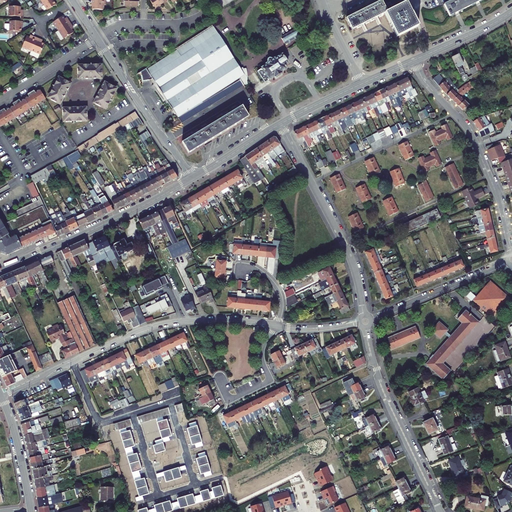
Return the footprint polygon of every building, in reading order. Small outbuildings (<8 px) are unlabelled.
[(42,0),(38,3),(44,11),(53,6),(49,1),(49,0),(42,0)] [(105,0),(92,0),(92,9),(103,10),(103,5),(105,5),(105,0)] [(131,0),(122,0),(119,0),(120,4),(121,4),(121,8),(136,8),(137,0),(131,0)] [(160,5),(156,0),(147,0),(153,10),(160,5)] [(458,0),(442,9),(448,20),(486,0),(458,0)] [(381,6),(347,24),(353,35),(384,19),(398,41),(418,31),(406,7),(393,13),(390,7),(383,10),(381,6)] [(18,7),(7,7),(7,17),(20,17),(20,11),(18,11),(18,7)] [(57,19),(48,25),(53,33),(64,26),(61,21),(59,22),(57,19)] [(8,22),(7,32),(19,32),(19,29),(20,29),(20,22),(8,22)] [(64,26),(53,33),(51,35),(56,43),(59,41),(59,42),(68,36),(66,32),(68,31),(64,26)] [(211,28),(142,73),(142,74),(143,81),(154,81),(176,116),(177,116),(177,117),(170,122),(173,127),(245,84),(247,83),(246,77),(245,68),(242,68),(242,67),(239,68),(211,28)] [(293,33),(280,41),(283,47),(297,40),(293,33)] [(27,39),(24,38),(20,48),(29,52),(34,39),(28,37),(27,39)] [(34,39),(29,52),(27,56),(36,59),(37,55),(38,55),(42,45),(38,43),(39,41),(34,39)] [(268,61),(265,63),(265,64),(266,65),(263,67),(264,68),(259,71),(267,83),(272,79),(274,81),(279,77),(278,75),(284,71),(282,68),(285,66),(279,58),(273,62),(273,61),(270,63),(269,61),(268,61)] [(459,58),(452,61),(462,84),(469,80),(467,76),(465,77),(461,68),(463,67),(459,58)] [(77,68),(76,68),(76,74),(77,74),(78,77),(83,77),(83,78),(89,78),(89,79),(90,79),(90,78),(96,78),(96,79),(102,79),(102,75),(101,75),(101,69),(100,69),(100,64),(98,64),(98,63),(92,64),(92,62),(88,63),(88,64),(82,64),(82,65),(77,65),(77,68)] [(477,75),(475,70),(468,73),(471,79),(477,75)] [(444,83),(438,76),(432,81),(447,97),(454,90),(455,89),(449,79),(444,83)] [(63,80),(59,78),(55,84),(54,84),(52,87),(53,88),(50,93),(51,93),(48,97),(51,99),(56,102),(56,101),(59,103),(62,98),(63,99),(66,94),(67,94),(68,93),(67,92),(69,88),(70,88),(73,83),(68,80),(67,81),(63,79),(63,80)] [(402,84),(410,101),(412,100),(410,95),(414,93),(408,81),(402,84)] [(110,84),(107,82),(104,87),(103,87),(100,92),(99,91),(98,93),(100,94),(97,98),(96,98),(93,103),(97,105),(97,104),(102,106),(103,105),(107,108),(108,106),(109,106),(111,101),(112,102),(115,98),(113,98),(116,93),(115,92),(117,88),(115,87),(115,86),(110,83),(110,84)] [(397,86),(400,94),(403,100),(406,98),(407,102),(410,101),(402,84),(397,86)] [(391,89),(396,101),(399,107),(402,106),(397,96),(400,94),(397,86),(391,89)] [(385,91),(391,104),(396,101),(391,89),(385,91)] [(454,90),(447,97),(453,104),(454,103),(460,98),(464,96),(462,92),(457,94),(454,90)] [(0,123),(2,127),(45,101),(39,91),(36,93),(34,91),(27,95),(29,98),(21,103),(19,100),(12,104),(14,107),(6,112),(4,109),(0,111),(0,123)] [(380,94),(386,107),(389,114),(391,113),(388,106),(391,104),(385,91),(380,94)] [(374,97),(379,109),(380,110),(386,107),(380,94),(374,97)] [(368,99),(375,114),(376,116),(378,115),(376,110),(379,109),(374,97),(368,99)] [(460,98),(454,103),(462,113),(468,108),(460,98)] [(362,102),(368,114),(371,112),(372,115),(375,114),(368,99),(362,102)] [(357,104),(364,120),(367,118),(365,115),(368,114),(362,102),(357,104)] [(351,107),(355,115),(358,123),(361,122),(362,124),(365,123),(364,120),(357,104),(351,107)] [(187,138),(182,141),(188,151),(248,116),(247,114),(248,114),(247,111),(245,111),(241,105),(236,108),(235,106),(232,108),(229,110),(231,111),(222,117),(221,114),(217,116),(217,117),(215,119),(216,120),(207,126),(206,123),(202,125),(203,126),(200,128),(201,129),(192,135),(191,132),(188,134),(188,135),(185,136),(187,138)] [(68,107),(62,107),(62,111),(63,111),(64,116),(65,116),(65,122),(67,121),(67,122),(73,122),(73,123),(76,123),(76,122),(82,122),(82,121),(87,121),(87,115),(88,115),(87,110),(86,110),(86,108),(81,108),(75,108),(75,107),(73,107),(73,108),(68,108),(68,107)] [(346,110),(351,122),(353,127),(356,126),(354,121),(352,117),(355,115),(351,107),(346,110)] [(340,112),(345,124),(351,122),(346,110),(340,112)] [(137,117),(133,111),(113,124),(113,123),(96,134),(75,147),(79,153),(128,122),(137,117)] [(417,114),(421,121),(427,118),(423,111),(417,114)] [(334,115),(340,127),(345,124),(340,112),(334,115)] [(332,126),(335,124),(337,128),(340,127),(334,115),(329,118),(332,126)] [(477,133),(488,128),(485,122),(489,120),(492,119),(493,120),(498,119),(496,115),(478,121),(472,125),(477,133)] [(141,123),(137,117),(128,122),(132,128),(141,123)] [(323,120),(330,136),(336,133),(332,126),(329,118),(323,120)] [(327,136),(329,142),(332,140),(330,136),(323,120),(317,123),(321,131),(324,137),(327,136)] [(312,125),(317,137),(320,136),(318,132),(321,131),(317,123),(312,125)] [(306,128),(312,140),(315,139),(315,140),(318,139),(317,137),(312,125),(306,128)] [(396,130),(397,134),(403,131),(400,125),(398,126),(398,127),(395,129),(396,130)] [(440,139),(448,135),(445,127),(440,129),(441,132),(438,134),(440,139)] [(488,128),(477,133),(480,140),(487,137),(493,134),(490,127),(488,128)] [(300,131),(309,149),(311,148),(310,145),(313,144),(312,140),(306,128),(300,131)] [(150,136),(146,131),(136,136),(143,148),(146,146),(143,140),(150,136)] [(309,149),(300,131),(295,133),(301,145),(304,144),(307,152),(310,151),(309,149)] [(378,136),(380,141),(386,139),(383,132),(377,134),(378,136)] [(433,133),(429,135),(432,142),(440,139),(438,134),(434,136),(433,133)] [(440,139),(443,143),(446,142),(447,145),(452,142),(448,135),(440,139)] [(284,153),(275,138),(267,143),(276,158),(284,153)] [(372,138),(366,141),(369,146),(375,144),(372,138)] [(440,139),(432,142),(436,150),(440,148),(439,145),(443,143),(440,139)] [(356,142),(351,144),(353,152),(359,150),(356,142)] [(276,158),(267,143),(263,146),(272,161),(276,158)] [(403,154),(410,151),(407,143),(399,147),(403,154)] [(272,161),(263,146),(257,150),(266,164),(272,161)] [(485,152),(489,162),(495,160),(499,158),(502,157),(498,147),(492,150),(485,152)] [(266,164),(257,150),(250,154),(253,158),(256,163),(259,168),(266,164)] [(410,151),(403,154),(406,161),(413,157),(410,151)] [(66,157),(71,164),(75,161),(70,154),(66,157)] [(253,158),(250,154),(246,158),(261,181),(264,179),(258,169),(259,168),(256,163),(253,158)] [(430,165),(438,161),(435,154),(430,156),(431,159),(428,160),(430,165)] [(62,159),(66,165),(68,170),(73,167),(71,164),(66,157),(62,159)] [(162,165),(169,179),(176,176),(164,158),(159,161),(162,165)] [(261,181),(246,158),(240,161),(254,185),(261,181)] [(62,159),(57,162),(60,169),(66,165),(62,159)] [(374,159),(365,163),(369,170),(377,166),(374,159)] [(422,169),(430,165),(428,160),(424,162),(422,159),(418,161),(422,169)] [(321,160),(315,163),(318,168),(323,166),(321,160)] [(504,163),(499,165),(501,170),(511,165),(511,161),(511,160),(504,163)] [(438,161),(430,165),(432,170),(436,168),(437,171),(442,169),(438,161)] [(158,174),(163,183),(169,179),(162,165),(158,167),(155,163),(152,164),(158,174)] [(45,166),(51,177),(52,180),(57,177),(50,164),(45,166)] [(432,170),(430,165),(422,169),(426,176),(430,174),(429,172),(432,170)] [(511,165),(501,170),(503,176),(511,172),(511,165)] [(39,169),(43,177),(45,181),(51,177),(45,166),(39,169)] [(153,177),(157,185),(163,183),(158,174),(155,175),(150,166),(148,167),(153,177)] [(377,166),(369,170),(372,177),(380,173),(377,166)] [(454,179),(458,177),(453,167),(449,169),(454,179)] [(146,176),(152,188),(157,185),(153,177),(150,178),(145,168),(142,170),(146,176)] [(34,172),(38,180),(43,177),(39,169),(34,172)] [(95,169),(90,172),(98,184),(102,181),(95,169)] [(454,179),(449,169),(445,171),(450,181),(454,179)] [(138,175),(147,191),(152,188),(146,176),(143,178),(139,171),(137,172),(138,175)] [(243,182),(237,171),(230,175),(235,183),(236,186),(243,182)] [(398,171),(390,175),(393,182),(402,178),(398,171)] [(34,172),(29,175),(33,182),(38,180),(34,172)] [(511,172),(503,176),(505,182),(511,179),(511,172)] [(132,187),(137,196),(142,194),(131,175),(131,173),(126,176),(132,187)] [(131,175),(142,194),(147,191),(138,175),(136,177),(134,173),(131,175)] [(235,183),(230,175),(223,180),(227,188),(235,183)] [(338,175),(330,179),(333,186),(342,182),(338,175)] [(454,179),(459,190),(463,188),(458,177),(454,179)] [(402,178),(393,182),(397,190),(405,186),(402,178)] [(126,190),(131,199),(137,196),(132,187),(129,189),(123,179),(121,180),(126,190)] [(454,179),(450,181),(455,191),(459,190),(454,179)] [(102,202),(107,212),(112,209),(101,191),(93,180),(91,181),(103,201),(102,202)] [(227,188),(223,180),(215,184),(220,192),(227,188)] [(121,193),(126,202),(131,199),(126,190),(124,191),(118,181),(116,183),(121,193)] [(342,182),(333,186),(336,193),(345,189),(342,182)] [(423,186),(419,188),(423,197),(431,193),(426,183),(423,185),(423,186)] [(220,192),(215,184),(208,189),(212,197),(220,192)] [(106,185),(102,187),(106,193),(115,207),(121,204),(113,190),(109,192),(106,185)] [(113,190),(121,204),(126,202),(121,193),(119,194),(114,186),(111,187),(113,190)] [(363,187),(355,191),(359,198),(367,194),(363,187)] [(212,197),(208,189),(200,193),(205,201),(212,197)] [(470,189),(461,193),(465,202),(482,194),(481,191),(473,194),(470,189)] [(205,201),(200,193),(193,197),(197,205),(205,201)] [(431,193),(423,197),(426,205),(434,201),(431,193)] [(367,194),(359,198),(362,206),(370,202),(367,194)] [(482,194),(465,202),(469,210),(478,206),(476,201),(484,197),(482,194)] [(91,208),(96,218),(102,214),(97,205),(95,206),(91,199),(89,200),(86,195),(84,196),(85,197),(91,208)] [(97,205),(102,214),(107,212),(102,202),(98,196),(95,197),(96,199),(95,200),(97,205)] [(83,213),(87,221),(87,222),(96,218),(91,208),(85,197),(81,199),(87,209),(82,212),(83,213)] [(197,205),(193,197),(186,202),(192,213),(198,210),(200,213),(201,212),(200,209),(197,205)] [(392,198),(383,202),(387,209),(395,205),(392,198)] [(0,251),(8,255),(46,237),(49,241),(59,237),(51,222),(40,199),(14,211),(17,217),(4,223),(0,215),(0,251)] [(65,221),(70,231),(77,227),(77,226),(73,218),(71,218),(69,212),(63,202),(61,203),(69,220),(65,221)] [(192,213),(186,202),(179,206),(182,212),(176,215),(179,222),(183,220),(180,215),(183,214),(185,217),(186,217),(187,220),(189,219),(187,216),(192,213)] [(395,205),(387,209),(390,217),(399,213),(395,205)] [(440,206),(425,213),(429,222),(444,215),(440,206)] [(177,227),(168,207),(161,211),(170,230),(177,227)] [(73,218),(77,226),(87,221),(83,213),(80,215),(77,208),(69,212),(71,218),(73,218)] [(477,217),(475,217),(475,221),(479,220),(490,217),(489,210),(476,212),(477,217)] [(156,213),(166,233),(172,246),(176,243),(170,230),(161,211),(156,213)] [(150,216),(160,236),(166,233),(156,213),(150,216)] [(429,222),(425,213),(407,221),(411,230),(429,222)] [(356,214),(348,218),(351,226),(360,222),(356,214)] [(144,219),(152,236),(155,234),(157,238),(160,236),(150,216),(144,219)] [(490,217),(479,220),(480,227),(492,224),(490,217)] [(57,219),(64,234),(70,231),(65,221),(61,223),(59,218),(56,219),(57,219)] [(57,219),(51,222),(59,237),(64,234),(57,219)] [(152,236),(144,219),(138,222),(147,240),(153,238),(152,236)] [(360,222),(351,226),(355,233),(363,229),(360,222)] [(492,224),(480,227),(479,227),(480,231),(478,232),(478,235),(482,234),(486,233),(494,231),(492,224)] [(494,231),(486,233),(487,240),(495,238),(494,231)] [(105,237),(98,240),(109,262),(115,259),(110,249),(105,237)] [(495,238),(487,240),(488,244),(479,246),(480,249),(481,249),(485,247),(489,247),(497,245),(495,238)] [(109,262),(98,240),(87,246),(90,252),(95,250),(101,262),(105,260),(106,264),(109,262)] [(241,259),(242,249),(242,246),(236,245),(237,241),(235,241),(234,249),(230,249),(229,256),(233,257),(233,258),(241,259)] [(87,246),(85,242),(79,244),(84,254),(86,258),(87,257),(90,263),(94,261),(90,252),(87,246)] [(114,247),(110,249),(115,259),(116,262),(120,260),(119,257),(132,251),(129,245),(126,246),(123,242),(114,246),(114,247)] [(157,260),(148,243),(144,245),(150,257),(151,257),(153,261),(157,260)] [(176,243),(172,246),(178,258),(182,256),(176,243)] [(79,244),(68,250),(73,258),(74,262),(78,269),(81,267),(78,259),(76,258),(75,258),(84,254),(79,244)] [(257,260),(258,251),(258,248),(258,244),(256,244),(256,247),(254,247),(254,251),(249,250),(248,260),(257,260)] [(271,249),(266,248),(266,252),(265,261),(274,262),(274,253),(279,253),(280,245),(271,244),(271,249)] [(497,245),(489,247),(491,254),(498,252),(497,245)] [(248,260),(249,250),(242,249),(241,259),(248,260)] [(62,253),(66,261),(73,258),(68,250),(62,253)] [(265,261),(266,252),(258,251),(257,260),(265,261)] [(374,251),(367,254),(370,261),(377,258),(374,251)] [(66,261),(62,253),(57,255),(68,277),(73,275),(66,261)] [(377,258),(370,261),(372,268),(388,261),(387,259),(383,260),(382,256),(377,258)] [(54,264),(51,258),(39,262),(49,283),(51,282),(52,283),(54,282),(50,275),(49,275),(48,273),(53,271),(51,265),(54,264)] [(455,263),(458,271),(465,268),(462,260),(455,263)] [(215,273),(224,274),(225,266),(224,266),(225,262),(217,261),(217,265),(216,265),(215,273)] [(388,261),(372,268),(375,275),(383,271),(381,266),(388,263),(388,261)] [(39,262),(33,265),(37,275),(42,274),(46,284),(49,283),(39,262)] [(448,266),(451,273),(458,271),(455,263),(448,266)] [(37,275),(33,265),(26,268),(36,289),(39,288),(34,277),(37,275)] [(442,269),(445,276),(451,273),(448,266),(442,269)] [(14,273),(19,284),(28,280),(33,291),(36,289),(26,268),(14,273)] [(333,275),(329,268),(319,273),(322,278),(325,277),(326,279),(333,275)] [(435,272),(438,279),(445,276),(442,269),(435,272)] [(383,271),(375,275),(378,281),(386,278),(383,271)] [(429,275),(432,282),(438,279),(435,272),(429,275)] [(19,284),(14,273),(2,278),(12,299),(18,297),(13,286),(19,284)] [(224,274),(215,273),(214,281),(223,282),(224,274)] [(200,286),(204,284),(200,275),(195,277),(200,286)] [(333,275),(326,279),(330,287),(337,283),(333,275)] [(421,278),(424,285),(432,282),(429,275),(421,278)] [(168,284),(165,276),(141,288),(146,297),(163,288),(162,287),(168,284)] [(2,278),(0,279),(0,289),(4,288),(7,294),(6,294),(11,305),(14,304),(12,299),(2,278)] [(386,278),(378,281),(381,288),(389,284),(386,278)] [(421,278),(414,281),(417,289),(424,285),(421,278)] [(320,282),(318,279),(309,284),(311,287),(320,282)] [(320,282),(311,287),(313,291),(322,286),(320,282)] [(341,290),(337,283),(330,287),(334,293),(341,290)] [(489,283),(476,298),(494,314),(507,298),(489,283)] [(204,284),(200,286),(202,291),(194,295),(200,305),(207,302),(208,304),(213,302),(204,284)] [(389,284),(381,288),(384,295),(391,291),(389,284)] [(293,289),(286,292),(288,296),(285,298),(289,306),(299,301),(293,289)] [(326,294),(324,290),(314,295),(315,299),(326,294)] [(341,290),(334,293),(326,298),(328,302),(326,303),(328,306),(332,304),(338,301),(345,297),(341,290)] [(391,291),(384,295),(387,301),(394,298),(391,291)] [(190,311),(195,309),(188,295),(184,297),(184,299),(180,301),(185,312),(190,310),(190,311)] [(97,345),(75,297),(59,305),(75,340),(81,353),(97,345)] [(351,308),(345,297),(338,301),(341,308),(340,309),(342,313),(351,308)] [(165,302),(169,301),(168,298),(145,309),(149,316),(160,310),(160,312),(168,308),(165,302)] [(237,302),(236,311),(243,312),(244,303),(245,300),(237,299),(237,302)] [(237,302),(228,302),(227,310),(236,311),(237,302)] [(244,303),(243,312),(251,313),(252,304),(244,303)] [(261,305),(252,304),(251,313),(260,314),(261,305)] [(146,322),(137,305),(131,308),(131,309),(139,325),(146,322)] [(269,306),(261,305),(260,314),(268,314),(269,306)] [(139,325),(131,309),(120,314),(123,320),(123,322),(127,320),(129,324),(131,323),(133,328),(139,325)] [(438,323),(431,332),(439,339),(444,334),(449,339),(425,366),(441,381),(450,371),(442,364),(478,323),(464,310),(457,319),(462,324),(451,337),(445,332),(447,331),(438,323)] [(60,326),(58,327),(65,343),(71,341),(68,334),(67,335),(63,326),(60,327),(60,326)] [(391,343),(388,345),(390,350),(423,337),(418,326),(389,337),(391,343)] [(65,343),(58,327),(54,328),(55,330),(54,330),(58,339),(61,338),(62,340),(61,340),(63,344),(65,343)] [(58,339),(54,330),(49,332),(53,342),(57,340),(57,339),(58,339)] [(182,334),(175,337),(179,345),(186,342),(182,334)] [(352,335),(344,339),(348,348),(357,344),(352,335)] [(175,337),(169,340),(173,348),(179,345),(175,337)] [(316,338),(304,344),(308,352),(315,348),(316,350),(321,348),(316,338)] [(348,348),(344,339),(335,344),(339,352),(348,348)] [(81,353),(75,340),(66,344),(71,357),(81,353)] [(169,340),(162,343),(166,351),(173,348),(169,340)] [(166,351),(162,343),(155,346),(161,358),(168,355),(166,351)] [(2,348),(0,349),(0,360),(12,355),(13,355),(10,348),(11,347),(10,344),(2,348)] [(299,356),(308,352),(304,344),(291,350),(296,360),(300,358),(299,356)] [(335,344),(322,350),(327,360),(332,358),(331,356),(339,352),(335,344)] [(509,358),(504,344),(493,348),(495,351),(491,352),(495,362),(509,358)] [(39,359),(33,345),(27,348),(38,372),(44,369),(43,365),(39,359)] [(161,358),(155,346),(148,349),(155,363),(157,367),(164,364),(161,358)] [(120,353),(114,356),(120,368),(132,363),(126,349),(120,352),(120,353)] [(155,363),(148,349),(141,353),(147,364),(148,366),(155,363)] [(273,362),(282,358),(278,351),(270,355),(273,362)] [(39,359),(43,365),(54,360),(51,353),(39,359)] [(147,364),(141,353),(135,356),(139,364),(140,367),(147,364)] [(365,361),(364,354),(354,359),(357,365),(365,361)] [(12,355),(0,360),(0,367),(15,360),(12,355)] [(120,368),(114,356),(107,360),(111,368),(115,366),(116,370),(120,368)] [(282,358),(273,362),(277,368),(285,364),(282,358)] [(15,360),(0,367),(0,368),(5,378),(20,370),(15,360)] [(111,368),(107,360),(99,363),(105,375),(111,373),(112,376),(114,375),(111,368)] [(105,375),(99,363),(92,366),(99,382),(103,380),(101,377),(105,375)] [(99,382),(92,366),(84,370),(90,382),(96,379),(98,383),(99,382)] [(20,370),(5,378),(10,387),(29,377),(25,368),(20,370)] [(511,382),(507,370),(495,374),(501,389),(511,386),(510,382),(511,382)] [(67,372),(53,377),(57,388),(72,382),(67,372)] [(52,385),(55,392),(58,391),(57,388),(53,377),(50,379),(52,385)] [(350,382),(347,377),(343,379),(350,393),(353,391),(362,387),(358,378),(350,382)] [(157,386),(160,393),(167,390),(164,383),(157,386)] [(291,389),(288,383),(277,389),(281,397),(287,394),(286,391),(291,389)] [(203,394),(203,395),(211,391),(208,384),(197,389),(200,396),(203,394)] [(366,396),(362,387),(353,391),(357,400),(361,398),(362,400),(366,398),(365,396),(366,396)] [(281,397),(277,389),(270,392),(274,400),(281,397)] [(416,400),(414,400),(416,406),(423,404),(423,406),(428,404),(429,403),(428,401),(431,400),(431,399),(429,395),(428,394),(425,396),(422,389),(413,393),(416,400)] [(216,401),(211,391),(203,395),(203,396),(201,397),(203,403),(210,400),(212,404),(216,401)] [(274,400),(270,392),(263,396),(267,404),(274,400)] [(267,404),(263,396),(257,399),(260,407),(267,404)] [(26,401),(25,398),(15,402),(18,408),(33,401),(32,399),(26,401)] [(125,399),(125,398),(117,402),(120,408),(121,409),(128,405),(125,399)] [(40,404),(38,399),(33,401),(18,408),(20,413),(40,404)] [(260,407),(257,399),(250,402),(254,410),(260,407)] [(120,408),(117,402),(117,401),(109,404),(113,412),(120,408)] [(181,402),(174,405),(176,411),(183,409),(181,402)] [(254,410),(250,402),(243,405),(247,413),(248,413),(249,417),(251,421),(253,420),(251,416),(255,414),(253,411),(254,410)] [(42,408),(40,404),(20,413),(23,420),(39,414),(37,410),(42,408)] [(247,413),(243,405),(236,409),(242,420),(247,418),(249,421),(251,421),(249,417),(247,413)] [(136,416),(138,423),(169,413),(167,407),(136,416)] [(236,409),(230,412),(234,420),(236,424),(237,427),(239,426),(238,422),(242,420),(236,409)] [(508,409),(499,410),(500,419),(509,418),(508,409)] [(234,420),(230,412),(223,415),(227,423),(234,420)] [(365,427),(375,422),(371,413),(362,417),(363,419),(361,420),(365,427)] [(61,416),(50,420),(52,425),(63,422),(61,416)] [(112,423),(114,430),(115,430),(132,425),(130,418),(113,423),(112,423)] [(166,418),(156,421),(159,430),(169,427),(166,418)] [(36,422),(35,419),(22,424),(23,429),(40,423),(39,421),(36,422)] [(73,419),(64,422),(66,428),(75,425),(73,419)] [(375,422),(365,427),(364,427),(368,435),(379,430),(375,422)] [(25,434),(38,430),(37,426),(41,425),(40,423),(23,429),(25,434)] [(431,423),(423,426),(427,438),(436,434),(431,423)] [(196,424),(186,427),(189,436),(199,433),(196,424)] [(169,427),(159,430),(161,438),(171,435),(169,427)] [(45,439),(50,437),(48,428),(42,430),(45,439)] [(27,443),(42,439),(44,438),(42,429),(38,430),(25,434),(27,443)] [(129,429),(119,433),(122,440),(132,437),(129,429)] [(199,433),(189,436),(191,444),(201,441),(199,433)] [(132,437),(122,440),(124,448),(134,445),(132,437)] [(42,439),(27,443),(28,449),(44,445),(42,439)] [(451,454),(446,440),(437,444),(442,458),(451,454)] [(74,444),(76,450),(84,448),(82,441),(74,444)] [(151,445),(154,453),(165,450),(162,442),(151,445)] [(30,456),(41,453),(46,452),(44,445),(28,449),(30,456)] [(390,454),(386,445),(377,449),(377,448),(372,450),(377,460),(378,460),(390,454)] [(126,455),(129,463),(139,460),(136,452),(126,455)] [(41,453),(30,456),(32,462),(48,458),(47,455),(41,456),(41,453)] [(394,462),(390,454),(378,460),(382,468),(394,462)] [(195,458),(198,465),(208,462),(205,455),(195,458)] [(49,461),(48,458),(32,462),(33,467),(43,464),(43,462),(49,461)] [(139,460),(129,463),(131,472),(141,469),(139,460)] [(465,476),(463,477),(456,461),(447,464),(453,481),(457,480),(459,483),(467,480),(465,476)] [(44,476),(50,475),(53,474),(51,462),(43,464),(33,467),(35,478),(44,476)] [(210,470),(208,462),(198,465),(200,473),(210,470)] [(314,473),(315,476),(316,477),(317,477),(319,480),(318,480),(317,480),(320,485),(332,480),(332,479),(333,477),(332,475),(330,475),(326,465),(319,468),(319,470),(315,472),(314,473)] [(178,467),(170,469),(173,479),(181,477),(178,467)] [(170,469),(162,471),(165,481),(173,479),(170,469)] [(511,470),(510,469),(503,485),(511,488),(511,470)] [(35,478),(36,487),(45,486),(51,484),(50,475),(44,476),(35,478)] [(144,477),(134,480),(136,488),(146,485),(144,477)] [(397,490),(406,486),(402,478),(393,482),(397,490)] [(56,492),(55,483),(51,484),(45,486),(36,487),(37,496),(52,494),(56,492)] [(220,484),(211,487),(214,497),(223,494),(220,484)] [(112,485),(101,485),(100,499),(111,499),(112,485)] [(146,485),(136,488),(139,496),(149,493),(146,485)] [(333,485),(321,491),(323,496),(324,495),(326,498),(324,499),(326,505),(337,499),(334,491),(335,491),(333,485)] [(406,486),(397,490),(401,499),(410,494),(406,486)] [(199,491),(202,501),(211,498),(208,488),(199,491)] [(288,490),(279,493),(283,504),(291,502),(291,501),(289,494),(288,490)] [(52,494),(37,496),(38,506),(48,505),(61,501),(60,491),(56,492),(52,494)] [(500,500),(495,502),(499,511),(504,509),(504,508),(511,505),(511,502),(511,493),(506,491),(503,497),(499,498),(500,500)] [(195,503),(192,493),(184,495),(187,505),(195,503)] [(279,493),(271,495),(275,506),(275,507),(283,504),(279,493)] [(184,495),(177,498),(180,508),(187,505),(184,495)] [(165,511),(172,510),(169,500),(161,502),(164,511),(165,511)] [(466,502),(464,511),(483,511),(484,510),(487,511),(488,504),(487,502),(480,501),(480,504),(466,502)] [(87,502),(80,503),(80,505),(82,511),(89,510),(87,502)] [(164,511),(161,502),(154,505),(155,511),(164,511)] [(250,505),(251,511),(263,511),(261,502),(250,505)] [(344,502),(334,507),(336,511),(348,511),(347,509),(347,508),(344,502)]
